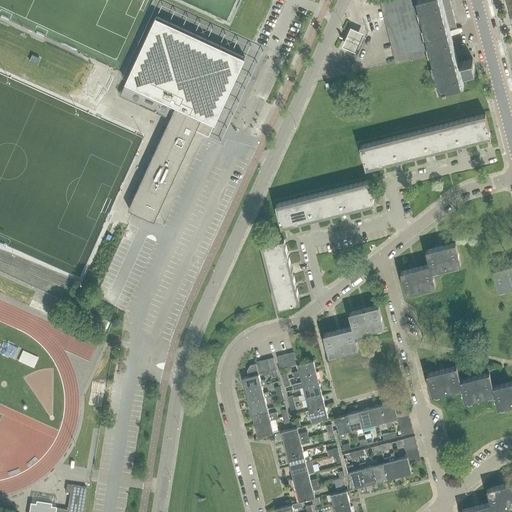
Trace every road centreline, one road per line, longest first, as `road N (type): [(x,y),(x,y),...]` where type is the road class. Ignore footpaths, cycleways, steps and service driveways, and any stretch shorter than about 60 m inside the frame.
road 1 (tertiary): [(158,511),(193,332),(344,0)]
road 2 (residential): [(256,511),(226,396),(228,365),(242,344),(321,304)]
road 3 (residential): [(444,501),(381,256)]
road 4 (residential): [(321,304),(306,242),(395,219)]
road 5 (tertiary): [(511,140),(476,0)]
road 6 (residential): [(395,219),(387,185),(492,158)]
road 7 (residential): [(407,236),(465,191),(511,179)]
